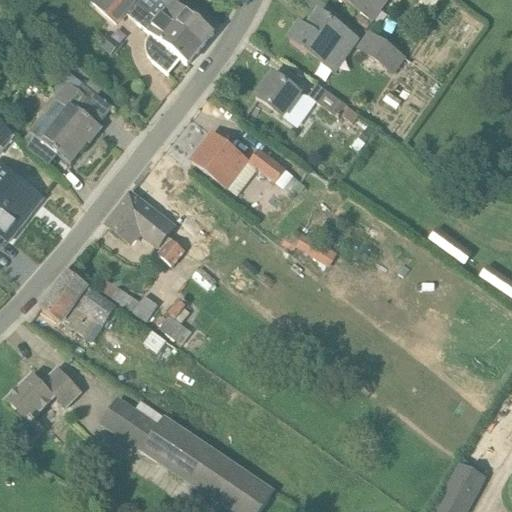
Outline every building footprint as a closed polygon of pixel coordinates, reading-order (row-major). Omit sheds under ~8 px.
[(12,0),(23,8),(29,0),(12,0)] [(92,0),(89,3),(92,5),(92,6),(118,29),(130,15),(153,33),(150,37),(147,41),(146,48),(147,56),(150,62),(152,64),(168,78),(169,77),(168,76),(180,62),(187,68),(207,44),(172,19),(167,23),(151,11),(148,13),(139,5),(139,4),(134,0),(92,0)] [(214,36),(174,4),(177,0),(156,0),(158,1),(151,11),(167,23),(172,19),(207,44),(214,36)] [(338,0),(373,25),(390,0),(338,0)] [(414,0),(433,12),(441,0),(414,0)] [(0,18),(25,42),(34,33),(8,8),(0,16),(0,18)] [(359,44),(319,16),(306,33),(299,29),(289,44),(336,77),(359,44)] [(379,33),(375,38),(399,55),(403,50),(379,33)] [(406,60),(399,56),(399,55),(375,38),(374,38),(369,34),(356,51),(394,78),(406,60)] [(285,122),(302,99),(272,78),(255,101),(285,122)] [(99,129),(84,117),(93,105),(69,86),(42,119),(29,134),(70,167),(99,129)] [(352,127),(359,118),(317,87),(307,100),(338,122),(341,119),(352,127)] [(0,149),(1,150),(14,138),(0,122),(0,149)] [(225,190),(246,163),(212,137),(191,164),(225,190)] [(275,185),(285,172),(259,153),(249,166),(275,185)] [(9,244),(42,202),(0,168),(0,241),(2,238),(9,244)] [(168,240),(174,233),(130,199),(106,229),(133,249),(140,239),(159,254),(156,257),(172,271),(185,255),(171,243),(168,240)] [(330,218),(334,212),(326,207),(305,237),(295,231),(287,245),(327,271),(336,257),(313,242),(329,218),(330,218)] [(88,291),(66,276),(66,275),(41,311),(63,327),(76,308),(79,310),(78,313),(102,330),(117,309),(88,291)] [(139,305),(105,283),(98,292),(150,328),(154,321),(150,319),(158,308),(144,299),(139,305)] [(169,365),(178,352),(151,334),(142,347),(169,365)] [(302,359),(308,351),(296,342),(289,349),(302,359)] [(81,397),(56,373),(41,388),(32,379),(8,403),(41,437),(45,433),(34,422),(56,401),(66,412),(81,397)] [(162,430),(118,400),(99,428),(225,511),(259,511),(271,493),(166,423),(162,430)] [(469,511),(485,484),(486,481),(458,465),(433,511),(469,511)]
